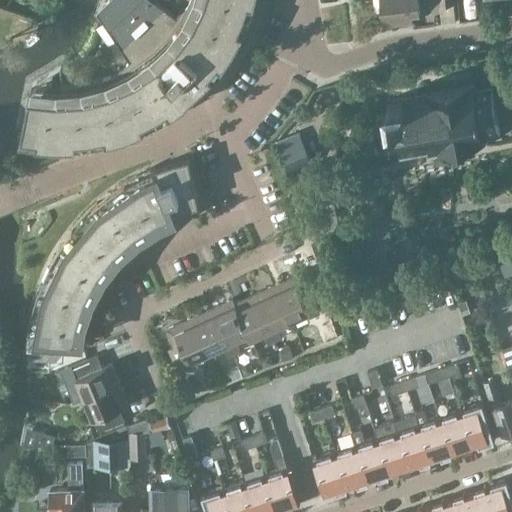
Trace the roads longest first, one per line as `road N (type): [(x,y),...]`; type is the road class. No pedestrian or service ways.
road 1 (residential): [(163,405),(130,314),(271,250),(222,127)]
road 2 (residential): [(302,51),(336,65),(392,47),(511,30)]
road 3 (residential): [(27,188),(170,131),(222,127)]
road 4 (residential): [(336,511),(511,455)]
